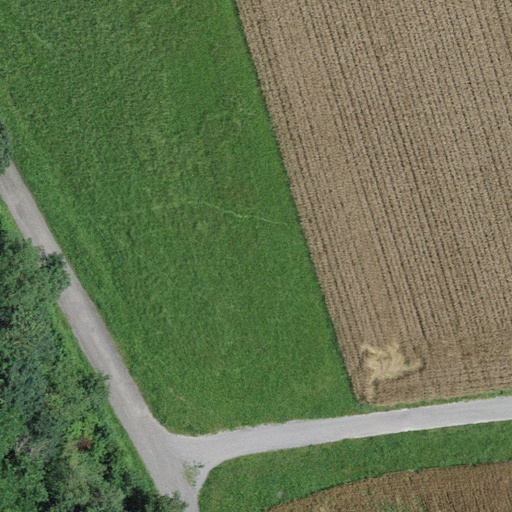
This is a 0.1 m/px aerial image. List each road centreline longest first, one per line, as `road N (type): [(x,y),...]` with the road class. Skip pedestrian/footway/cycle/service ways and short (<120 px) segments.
road 1 (track): [(0,166),(129,398),(182,511)]
road 2 (track): [(161,461),(272,436),(511,404)]
